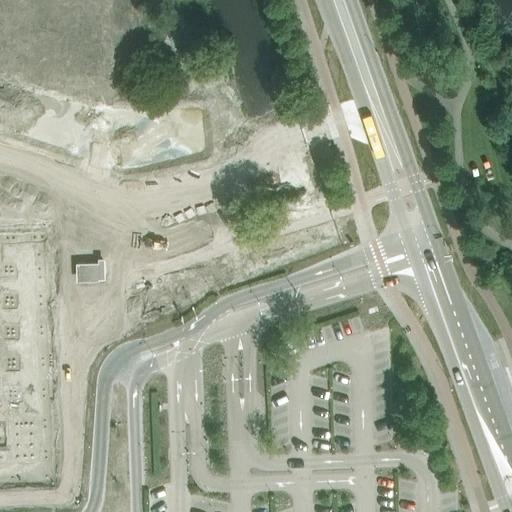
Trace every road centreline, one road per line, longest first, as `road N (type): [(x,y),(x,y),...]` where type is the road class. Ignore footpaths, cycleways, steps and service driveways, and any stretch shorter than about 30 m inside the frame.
road 1 (tertiary): [(324,0),(506,511)]
road 2 (tertiary): [(511,449),(350,0)]
road 3 (track): [(0,163),(57,174),(303,132)]
